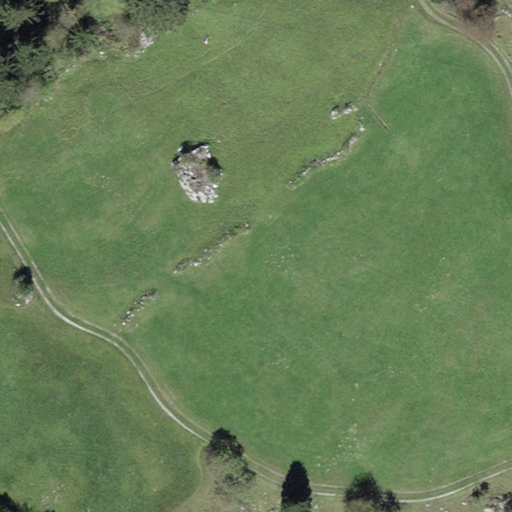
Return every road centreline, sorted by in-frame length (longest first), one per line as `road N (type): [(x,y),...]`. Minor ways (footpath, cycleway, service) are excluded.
road 1 (track): [(0,217),(65,317),(113,340),(175,416),(272,478),(406,498),(446,492),(511,464)]
road 2 (track): [(511,81),(491,48),(425,0)]
